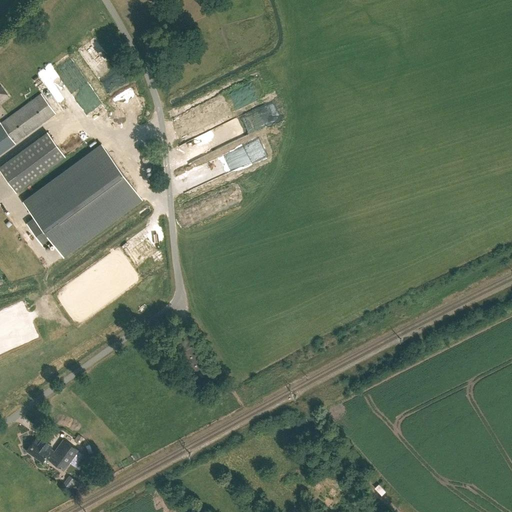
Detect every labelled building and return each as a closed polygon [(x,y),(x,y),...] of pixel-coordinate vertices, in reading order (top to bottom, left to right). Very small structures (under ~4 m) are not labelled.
[(75,104),(83,102),(85,112),(100,108),(94,84),(71,90),(75,104)] [(0,104),(9,97),(0,85),(0,104)] [(0,153),(55,113),(41,93),(5,119),(0,122),(0,153)] [(65,155),(47,131),(0,165),(0,169),(16,191),(65,155)] [(142,199),(101,143),(22,201),(33,217),(26,222),(44,246),(51,241),(63,257),(142,199)] [(203,172),(206,177),(234,163),(230,155),(204,168),(206,171),(203,172)] [(147,175),(154,173),(152,165),(145,167),(147,175)] [(124,247),(129,253),(135,249),(130,243),(124,247)] [(205,368),(192,345),(182,350),(195,373),(205,368)] [(41,439),(37,436),(35,439),(34,439),(26,450),(41,461),(44,456),(63,470),(69,462),(75,467),(83,456),(77,452),(78,450),(63,439),(52,453),(48,450),(51,447),(47,444),(47,443),(41,439)] [(75,490),(77,484),(70,482),(68,488),(75,490)]
